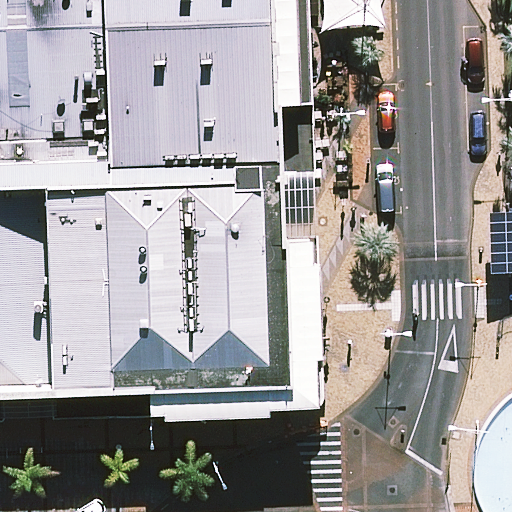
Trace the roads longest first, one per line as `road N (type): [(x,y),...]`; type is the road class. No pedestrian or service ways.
road 1 (unclassified): [(391,488),(419,419),(439,321),(428,0)]
road 2 (unclassified): [(279,511),(308,484),(334,476),(391,488)]
